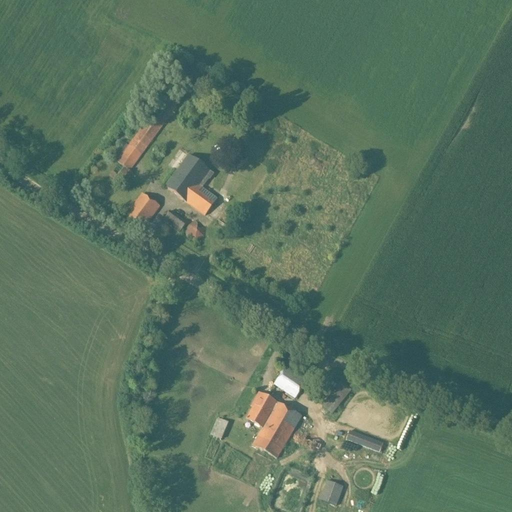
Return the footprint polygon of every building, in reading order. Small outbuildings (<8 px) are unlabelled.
[(130,172),(178,107),(165,97),(117,163),(130,172)] [(210,181),(213,175),(188,156),(165,188),(205,217),(218,200),(202,189),(209,180),(210,181)] [(133,175),(123,167),(113,181),(123,188),(133,175)] [(144,231),(161,208),(142,194),(125,217),(144,231)] [(179,234),(187,224),(170,212),(162,222),(179,234)] [(295,401),(307,382),(286,368),(274,386),(295,401)] [(332,415),(341,405),(351,392),(341,384),(331,396),(322,407),(332,415)] [(246,420),(263,429),(277,404),(259,394),(251,407),(253,408),(246,420)] [(277,460),(301,418),(277,404),(263,429),(253,447),(277,460)] [(221,441),(228,424),(217,419),(210,436),(221,441)] [(330,423),(327,432),(361,445),(364,436),(330,423)] [(340,506),(344,486),(326,482),(322,503),(340,506)]
